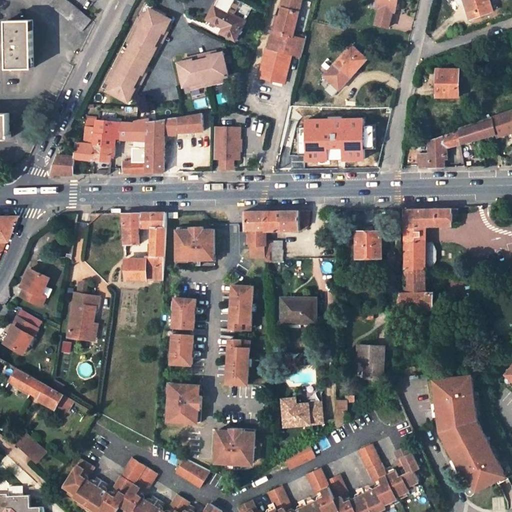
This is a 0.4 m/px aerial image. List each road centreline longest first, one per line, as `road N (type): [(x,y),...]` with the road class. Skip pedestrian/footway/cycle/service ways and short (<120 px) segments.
road 1 (secondary): [(383,190),(29,195)]
road 2 (residential): [(121,0),(29,195)]
road 3 (unknown): [(264,192),(274,121),(253,106),(249,85),(276,0)]
road 4 (residential): [(423,0),(383,190)]
road 5 (secondary): [(511,187),(383,190)]
road 6 (unknown): [(459,507),(408,392)]
